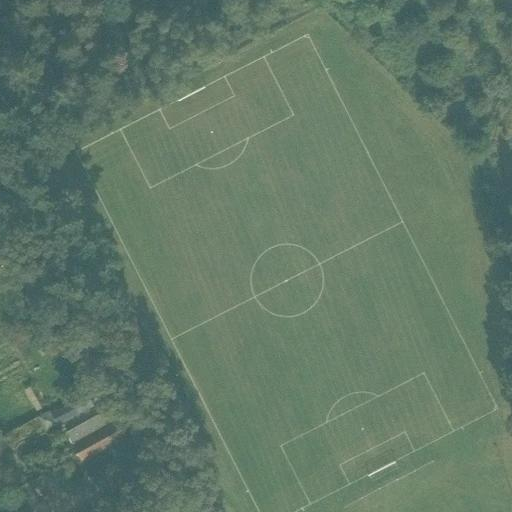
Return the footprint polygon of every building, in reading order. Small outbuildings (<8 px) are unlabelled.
[(100,341),(93,329),(79,337),(86,349),(100,341)] [(19,351),(32,343),(28,336),(15,344),(19,351)] [(133,426),(112,389),(103,394),(110,407),(66,432),(81,460),(126,436),(123,431),(133,426)] [(50,413),(57,426),(94,406),(87,393),(50,413)] [(45,501),(74,486),(62,464),(59,466),(57,462),(40,470),(43,475),(34,479),(45,501)]
